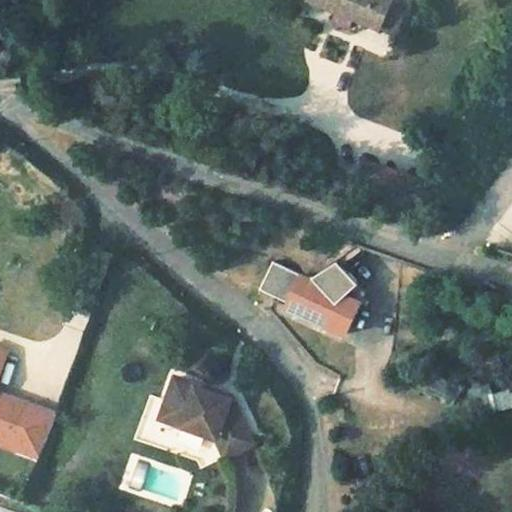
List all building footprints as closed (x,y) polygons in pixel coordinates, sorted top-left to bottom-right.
[(315,0),(378,28),(390,2),(386,0),(315,0)] [(399,28),(404,17),(394,13),(389,24),(399,28)] [(406,223),(426,181),(383,167),(345,152),(353,204),(406,223)] [(347,333),(361,301),(346,294),(358,283),(337,261),(317,281),(302,274),(274,263),(259,293),(274,299),(273,303),(274,303),(300,314),(347,333)] [(31,409),(0,398),(0,373),(6,357),(0,354),(0,447),(16,453),(31,409)] [(172,384),(160,425),(218,442),(227,459),(254,445),(231,401),(229,402),(215,398),(216,396),(172,384)] [(55,417),(31,409),(16,453),(40,462),(55,417)] [(0,501),(0,511),(17,511),(19,508),(0,501)]
